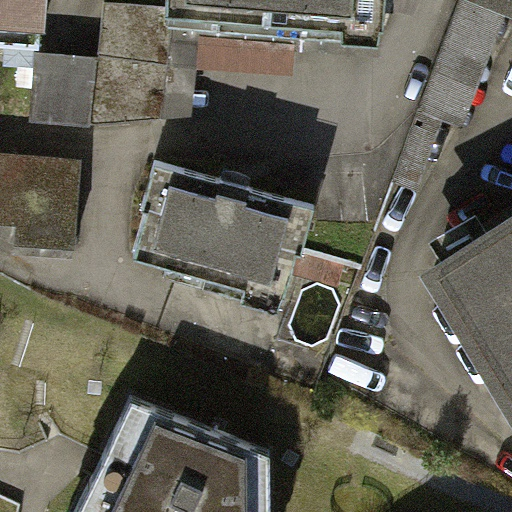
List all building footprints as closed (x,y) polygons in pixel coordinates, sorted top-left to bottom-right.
[(35,0),(0,0),(0,42),(33,45),(35,0)] [(158,0),(158,6),(340,19),(339,41),(379,44),(381,0),(158,0)] [(511,0),(479,0),(475,15),(462,10),(430,99),(469,113),(510,1),(511,2),(511,0)] [(158,6),(93,3),(81,128),(149,118),(158,6)] [(18,153),(0,152),(0,222),(6,222),(5,246),(68,247),(69,173),(18,173),(18,153)] [(310,216),(155,165),(126,252),(280,304),(310,216)] [(511,213),(424,269),(511,408),(511,213)] [(262,511),(261,450),(127,396),(66,511),(262,511)]
